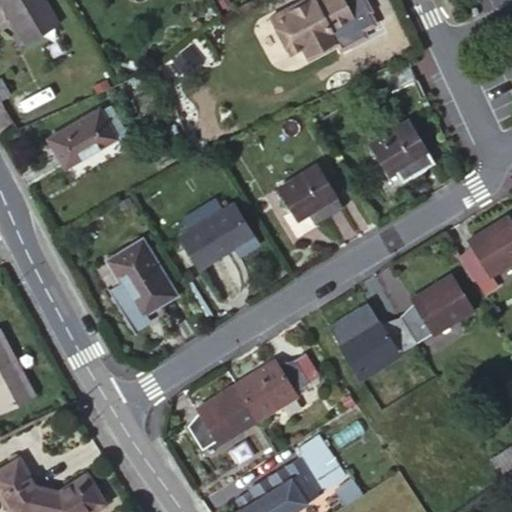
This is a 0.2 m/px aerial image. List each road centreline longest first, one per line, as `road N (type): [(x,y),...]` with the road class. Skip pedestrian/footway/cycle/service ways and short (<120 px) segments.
road 1 (residential): [(498,163),(479,190),(110,405)]
road 2 (residential): [(110,405),(5,204)]
road 3 (residential): [(417,0),(498,163)]
road 4 (residential): [(180,511),(110,405)]
